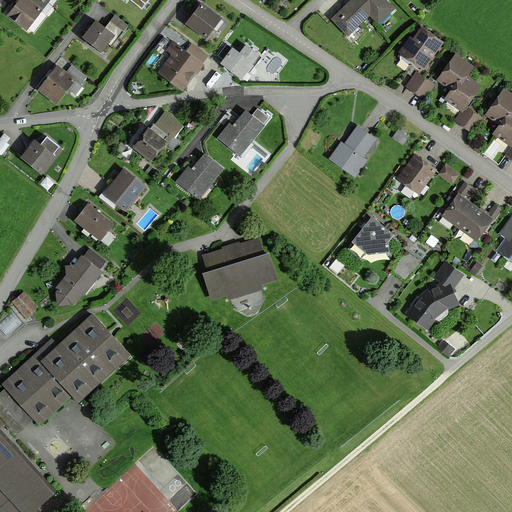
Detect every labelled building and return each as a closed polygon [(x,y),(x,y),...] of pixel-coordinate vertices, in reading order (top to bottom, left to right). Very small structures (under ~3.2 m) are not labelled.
[(18,0),(17,2),(7,15),(24,28),(39,9),(36,7),(42,0),(18,0)] [(130,0),(142,9),(148,0),(130,0)] [(351,0),(349,2),(332,19),(346,33),(369,14),(376,21),(391,7),(383,0),(351,0)] [(216,32),(223,22),(200,5),(187,23),(205,37),(211,28),(216,32)] [(127,26),(114,16),(104,28),(95,21),(82,37),(82,36),(81,37),(101,53),(102,52),(101,51),(113,36),(117,39),(127,26)] [(422,67),(439,43),(422,30),(412,43),(409,41),(401,52),(402,53),(399,56),(400,60),(408,65),(411,65),(414,61),(422,67)] [(191,45),(186,52),(173,42),(166,51),(174,57),(160,75),(178,88),(198,62),(200,64),(206,57),(191,45)] [(226,44),(216,56),(223,61),(220,63),(240,78),(251,64),(256,64),(258,60),(258,56),(245,46),(239,54),(226,44)] [(439,80),(453,90),(447,99),(461,109),(472,94),(477,86),(463,76),(469,67),(455,57),(450,64),(439,80)] [(65,75),(56,68),(39,89),(55,102),(66,88),(74,95),(80,87),(79,86),(85,78),(71,67),(65,75)] [(422,79),(416,75),(408,86),(414,91),(422,79)] [(431,85),(425,81),(417,93),(423,97),(431,85)] [(511,109),(511,97),(503,92),(498,99),(488,114),(502,124),(495,133),(509,143),(511,139),(511,111),(511,109)] [(471,113),(465,109),(456,120),(462,125),(471,113)] [(230,127),(228,126),(218,139),(242,158),(253,145),(249,142),(262,125),(245,111),(235,124),(233,123),(230,127)] [(480,119),(474,115),(466,127),(472,131),(480,119)] [(173,134),(179,126),(174,122),(168,130),(173,134)] [(163,141),(166,137),(152,125),(148,130),(134,147),(150,160),(164,142),(163,141)] [(366,160),(362,157),(375,139),(360,128),(357,126),(337,152),(334,150),(328,159),(347,173),(353,165),(359,170),(366,160)] [(405,131),(399,127),(391,138),(402,145),(406,140),(401,136),(405,131)] [(21,157),(39,171),(52,155),(34,141),(21,157)] [(204,185),(207,187),(221,168),(204,155),(194,168),(192,166),(189,171),(187,169),(176,182),(195,196),(204,185)] [(398,179),(417,192),(434,170),(415,156),(398,179)] [(439,174),(451,183),(457,175),(445,166),(439,174)] [(124,170),(105,194),(121,207),(134,192),(137,194),(143,186),(124,170)] [(448,228),(453,222),(475,239),(489,220),(491,221),(500,209),(494,205),(485,217),(481,214),(466,203),(461,199),(470,187),(464,182),(455,195),(457,196),(440,220),(440,223),(448,228)] [(86,205),(75,220),(84,227),(82,230),(88,235),(90,232),(100,240),(111,225),(86,205)] [(511,218),(501,234),(507,238),(507,241),(500,251),(511,259),(511,218)] [(371,219),(353,242),(366,252),(385,250),(384,243),(391,235),(371,219)] [(208,272),(204,274),(211,298),(234,291),(240,294),(248,291),(251,286),(274,279),(267,254),(262,256),(259,245),(252,247),(250,242),(211,254),(212,259),(205,261),(208,272)] [(73,301),(104,262),(88,249),(77,264),(76,263),(73,268),(70,266),(65,266),(66,272),(69,274),(57,288),(59,289),(56,292),(58,304),(69,302),(72,299),(73,301)] [(413,268),(418,262),(406,253),(401,259),(413,268)] [(440,307),(446,308),(456,303),(449,287),(459,274),(445,263),(435,277),(444,284),(427,291),(420,297),(408,314),(426,327),(433,318),(433,313),(440,307)] [(475,273),(480,267),(475,263),(471,269),(475,273)] [(25,296),(15,304),(25,317),(35,309),(25,296)] [(0,328),(7,337),(22,324),(11,312),(0,322),(0,328)] [(0,393),(0,403),(20,425),(31,415),(38,423),(71,393),(77,399),(127,354),(92,316),(58,347),(59,347),(43,361),(37,353),(3,384),(6,388),(0,393)] [(450,348),(443,342),(438,348),(445,354),(450,348)] [(0,511),(37,511),(35,509),(54,491),(0,431),(0,511)]
